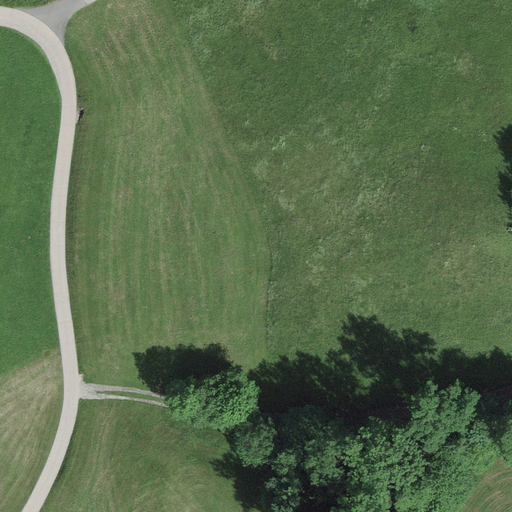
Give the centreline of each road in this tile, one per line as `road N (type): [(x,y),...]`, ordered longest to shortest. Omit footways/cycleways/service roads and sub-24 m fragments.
road 1 (unclassified): [(0,17),(19,19),(57,46),(75,101),(68,223),(74,433),(41,511)]
road 2 (track): [(511,385),(412,398),(73,391)]
